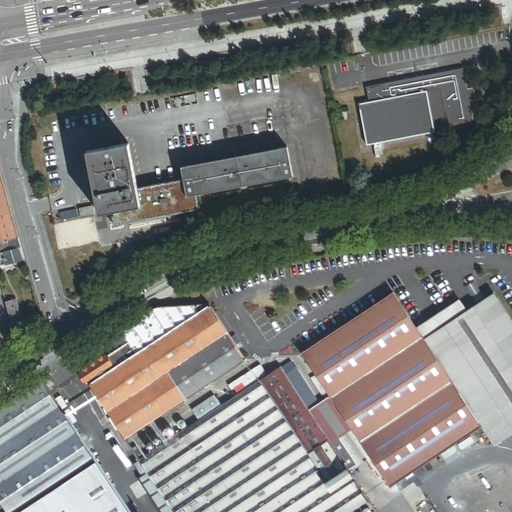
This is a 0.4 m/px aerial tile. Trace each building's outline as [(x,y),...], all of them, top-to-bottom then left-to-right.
[(468,90),(464,68),(366,86),(369,102),(359,104),(366,145),(435,133),(434,130),(474,122),(470,101),(476,100),(474,89),(468,90)] [(114,226),(195,209),(192,196),(291,176),(286,147),(181,168),(183,180),(136,189),(127,143),(85,152),(97,214),(111,211),(114,226)] [(0,242),(8,240),(18,237),(0,172),(0,242)] [(91,207),(77,209),(79,218),(93,215),(91,207)] [(59,222),(76,218),(74,210),(58,213),(59,222)] [(11,250),(21,247),(18,237),(8,240),(11,250)] [(0,253),(11,250),(8,240),(0,242),(0,253)] [(0,263),(1,266),(25,259),(21,247),(11,250),(0,253),(0,263)] [(416,328),(393,293),(338,329),(305,351),(301,354),(329,396),(333,402),(352,431),(390,488),(482,428),(424,340),(416,328)] [(482,428),(496,450),(511,439),(511,318),(495,294),(459,317),(424,340),(482,428)] [(25,329),(16,300),(6,303),(15,333),(15,335),(25,329)] [(210,307),(207,305),(154,312),(121,332),(128,343),(136,355),(210,307)] [(452,305),(416,328),(424,340),(459,317),(452,305)] [(126,439),(245,361),(235,346),(239,344),(236,340),(234,336),(230,339),(212,310),(210,307),(136,355),(115,369),(91,385),(126,439)] [(121,332),(111,339),(118,350),(128,343),(121,332)] [(115,369),(136,355),(128,343),(118,350),(107,357),(115,369)] [(88,382),(91,385),(115,369),(107,357),(106,356),(82,372),(81,377),(85,382),(88,382)] [(280,368),(259,382),(331,492),(353,478),(331,445),(312,416),(308,410),(280,368)] [(235,390),(238,396),(258,382),(255,377),(235,390)] [(0,408),(0,502),(6,511),(14,511),(93,460),(42,381),(0,408)] [(300,511),(331,492),(259,382),(258,382),(238,396),(144,457),(140,460),(174,511),(300,511)] [(312,416),(333,402),(329,396),(308,410),(312,416)] [(331,445),(352,431),(333,402),(312,416),(331,445)] [(137,446),(133,449),(140,460),(144,457),(137,446)] [(134,511),(126,498),(101,461),(23,511),(134,511)] [(369,503),(353,478),(331,492),(300,511),(355,511),(369,503)]
